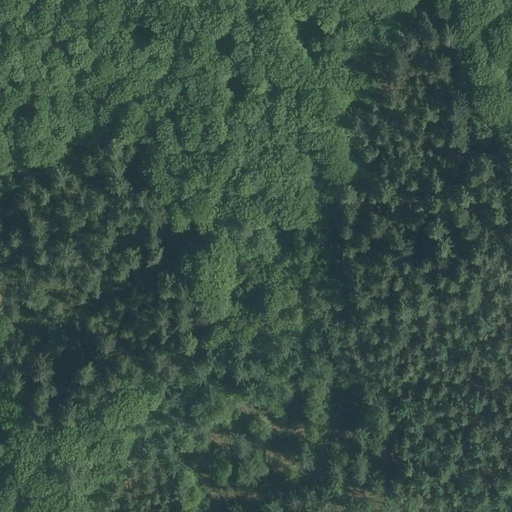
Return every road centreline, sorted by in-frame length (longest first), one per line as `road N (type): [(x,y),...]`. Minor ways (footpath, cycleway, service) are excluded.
road 1 (track): [(190,263),(153,117),(147,105),(143,122),(192,330),(201,339),(204,325)]
road 2 (track): [(0,167),(260,55),(306,10)]
